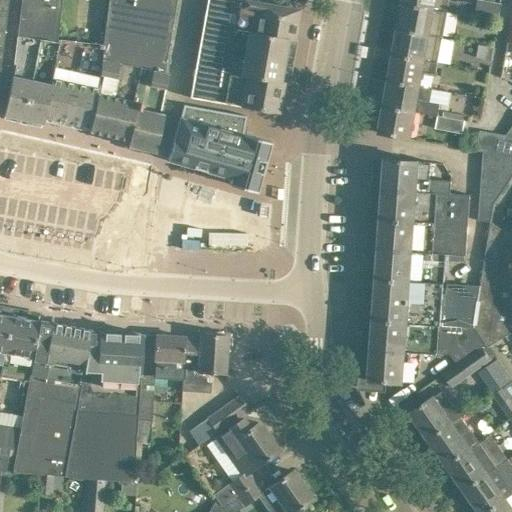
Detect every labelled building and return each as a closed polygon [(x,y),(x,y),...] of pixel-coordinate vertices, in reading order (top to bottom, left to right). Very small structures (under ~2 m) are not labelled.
[(20,0),(13,68),(2,114),(42,123),(51,78),(56,39),(61,0),(20,0)] [(98,89),(89,131),(128,140),(127,146),(154,152),(158,132),(162,113),(159,113),(168,73),(165,73),(176,0),(108,0),(103,45),(98,89)] [(205,0),(204,11),(201,26),(286,42),(287,39),(293,40),(299,8),(255,0),(205,0)] [(403,0),(403,3),(447,11),(456,13),(458,1),(449,0),(403,0)] [(478,0),(475,16),(498,20),(502,3),(484,0),(478,0)] [(403,3),(398,29),(442,37),(447,11),(403,3)] [(201,26),(195,61),(280,77),(286,42),(201,26)] [(398,29),(393,54),(437,62),(442,37),(398,29)] [(42,123),(44,117),(89,127),(88,131),(89,131),(98,89),(103,45),(56,39),(51,78),(42,123)] [(488,46),(479,44),(477,57),(485,59),(488,46)] [(393,54),(389,80),(419,85),(421,72),(435,74),(437,62),(393,54)] [(279,80),(280,77),(195,61),(189,98),(258,109),(278,113),(284,81),(279,80)] [(389,80),(384,106),(414,111),(438,115),(440,103),(430,101),(433,88),(419,86),(419,85),(389,80)] [(432,99),(450,102),(452,90),(434,87),(432,99)] [(244,115),(178,103),(167,157),(230,171),(228,179),(260,185),(271,130),(243,125),(244,115)] [(409,138),(414,111),(384,106),(379,132),(409,138)] [(465,120),(438,115),(435,128),(462,133),(465,120)] [(511,155),(511,134),(508,132),(501,143),(499,153),(511,155)] [(511,175),(511,157),(484,153),(479,222),(487,222),(488,212),(511,175)] [(385,158),(382,191),(470,197),(470,194),(450,193),(452,179),(443,163),(385,158)] [(470,197),(382,191),(380,220),(468,225),(470,197)] [(468,226),(380,220),(378,251),(464,256),(464,254),(466,255),(468,226)] [(479,285),(479,287),(474,328),(486,344),(488,347),(511,331),(511,235),(491,222),(485,258),(481,285),(479,285)] [(464,256),(378,251),(376,279),(479,287),(479,285),(481,285),(485,258),(464,256)] [(479,287),(376,280),(373,322),(474,328),(479,287)] [(0,312),(0,371),(10,315),(0,312)] [(10,315),(0,371),(0,376),(28,381),(39,320),(10,315)] [(39,320),(28,381),(20,427),(15,456),(12,472),(13,472),(13,471),(38,473),(38,474),(53,475),(53,474),(64,475),(73,429),(90,332),(90,329),(39,320)] [(486,344),(474,328),(373,322),(369,379),(403,382),(403,381),(409,382),(414,379),(414,366),(420,366),(421,352),(426,353),(426,354),(438,354),(438,353),(451,354),(458,364),(483,347),(482,347),(486,344)] [(90,332),(73,429),(64,475),(87,476),(87,478),(113,480),(123,481),(133,482),(140,374),(142,334),(99,331),(98,333),(90,332)] [(185,337),(182,378),(182,390),(210,392),(211,371),(225,372),(228,335),(199,333),(198,339),(186,338),(186,337),(185,337)] [(156,377),(182,378),(185,337),(154,335),(153,354),(153,358),(157,359),(156,377)] [(491,359),(483,347),(458,364),(444,374),(452,386),(491,359)] [(140,374),(133,482),(137,482),(139,481),(141,442),(150,443),(154,375),(140,374)] [(501,405),(510,418),(511,416),(511,382),(502,391),(509,400),(501,405)] [(410,412),(429,438),(461,416),(442,390),(410,412)] [(206,417),(207,418),(189,430),(198,444),(249,409),(239,394),(206,417)] [(429,438),(447,464),(470,448),(478,441),(461,416),(429,438)] [(232,481),(214,495),(216,498),(221,505),(236,495),(254,482),(247,471),(278,450),(258,422),(250,428),(243,418),(206,443),(232,481)] [(0,455),(15,456),(20,427),(0,423),(0,455)] [(447,464),(464,489),(496,467),(478,441),(470,448),(447,464)] [(511,489),(496,467),(464,489),(480,511),(486,511),(505,498),(511,493),(511,489)] [(312,498),(292,470),(269,486),(279,499),(266,508),(268,511),(307,511),(302,505),(312,498)] [(52,493),(53,475),(38,474),(37,492),(52,493)] [(113,483),(113,480),(87,478),(84,511),(102,511),(105,483),(113,483)] [(236,495),(221,505),(222,506),(225,511),(234,511),(262,493),(254,482),(236,495)] [(486,511),(511,511),(511,507),(506,499),(511,494),(511,493),(505,498),(486,511)] [(210,511),(218,511),(222,506),(221,505),(216,498),(209,511),(210,511)]
